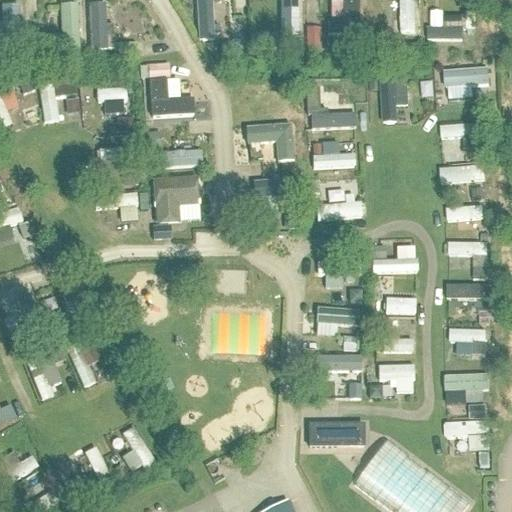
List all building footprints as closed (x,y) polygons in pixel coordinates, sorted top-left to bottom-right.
[(480,32),(479,0),(465,0),(466,32),(480,32)] [(407,37),(423,37),(422,1),(406,2),(407,37)] [(341,5),(329,5),(329,21),(341,22),(341,5)] [(78,7),(60,8),(61,36),(42,37),(42,54),(80,52),(78,7)] [(320,31),(305,31),(304,51),(319,52),(320,31)] [(40,37),(27,37),(27,54),(40,54),(40,37)] [(384,37),(367,38),(367,54),(384,54),(384,37)] [(230,45),(218,47),(219,58),(231,57),(230,45)] [(124,47),(124,59),(135,59),(135,47),(124,47)] [(147,69),(147,70),(147,81),(148,82),(160,81),(159,69),(147,69)] [(451,75),(451,92),(495,90),(494,73),(451,75)] [(186,83),(173,84),(174,102),(187,102),(186,83)] [(30,84),(19,89),(22,97),(33,93),(30,84)] [(106,117),(131,115),(129,92),(104,94),(106,117)] [(50,125),(61,125),(62,93),(51,93),(50,125)] [(0,108),(5,131),(16,128),(9,97),(0,98),(0,108)] [(496,107),(482,107),(482,120),(497,119),(496,107)] [(317,118),(317,132),(363,131),(362,117),(317,118)] [(131,122),(115,123),(116,135),(132,135),(131,122)] [(291,125),(244,129),(244,143),(244,144),(275,143),(276,162),(293,161),(291,125)] [(449,143),(480,139),(479,127),(447,130),(449,143)] [(159,136),(147,136),(148,153),(159,152),(159,136)] [(189,147),(167,147),(167,158),(189,157),(189,147)] [(125,152),(105,153),(106,163),(126,162),(125,152)] [(295,166),(280,167),(281,179),(296,178),(295,166)] [(482,181),(481,170),(459,171),(460,183),(482,181)] [(121,179),(122,190),(137,189),(136,178),(121,179)] [(152,181),(155,226),(200,223),(198,178),(152,181)] [(317,184),(306,185),(306,197),(318,197),(317,184)] [(146,197),(138,198),(138,214),(147,214),(146,197)] [(348,207),(322,208),(322,223),(367,222),(366,197),(347,198),(348,207)] [(297,199),(264,201),(264,214),(297,212),(297,199)] [(490,223),(490,210),(452,212),(452,224),(490,223)] [(283,222),(284,233),(299,233),(299,222),(283,222)] [(151,232),(152,245),(170,244),(170,231),(151,232)] [(492,260),(492,246),(455,245),(455,259),(492,260)] [(384,262),(384,250),(368,251),(369,263),(384,262)] [(420,275),(420,263),(385,264),(385,276),(420,275)] [(331,279),(331,290),(358,288),(357,264),(323,266),(324,279),(331,279)] [(487,284),(487,272),(473,272),(473,284),(487,284)] [(482,300),(481,325),(493,325),(494,301),(482,300)] [(252,311),(251,355),(272,356),(273,312),(252,311)] [(324,318),(323,332),(341,333),(341,318),(324,318)] [(56,334),(50,321),(41,325),(46,338),(56,334)] [(374,335),(387,335),(387,322),(374,322),(374,335)] [(356,342),(343,341),(342,354),(355,355),(356,342)] [(399,355),(418,356),(419,344),(399,343),(399,355)] [(476,344),(476,363),(484,363),(485,344),(476,344)] [(92,349),(79,355),(86,370),(99,365),(92,349)] [(52,368),(65,363),(60,350),(47,354),(52,368)] [(327,360),(327,372),(337,372),(337,384),(357,385),(358,361),(327,360)] [(399,388),(400,396),(420,395),(419,369),(383,369),(384,388),(399,388)] [(380,390),(367,390),(368,402),(380,402),(380,390)] [(483,410),(474,411),(475,422),(484,422),(483,410)] [(450,427),(451,444),(475,442),(476,455),(496,454),(494,425),(450,427)] [(308,451),(362,451),(362,429),(308,429),(308,451)] [(143,430),(131,435),(146,474),(158,469),(143,430)] [(464,511),(469,505),(388,443),(354,488),(385,511),(464,511)] [(36,458),(10,476),(18,487),(44,469),(36,458)] [(120,468),(109,473),(116,486),(126,481),(120,468)] [(92,477),(82,483),(89,497),(100,492),(92,477)] [(79,481),(67,487),(75,501),(86,495),(79,481)]
